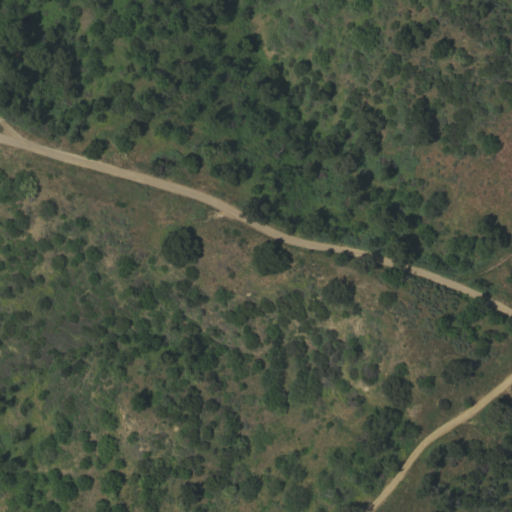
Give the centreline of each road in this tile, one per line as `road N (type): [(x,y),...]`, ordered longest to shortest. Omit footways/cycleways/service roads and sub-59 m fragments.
road 1 (track): [(511,322),(131,175),(0,140)]
road 2 (track): [(511,402),(419,449),(369,511)]
